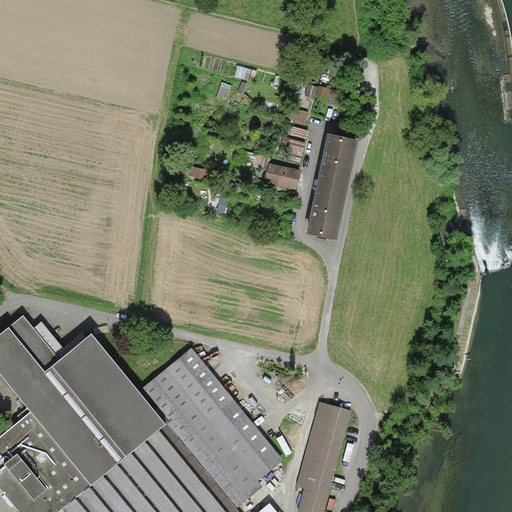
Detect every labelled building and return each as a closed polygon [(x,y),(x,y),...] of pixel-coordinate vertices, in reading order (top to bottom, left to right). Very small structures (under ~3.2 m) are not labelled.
[(309,235),(335,240),(355,144),(329,139),(309,235)] [(287,140),(286,157),(303,158),(304,141),(287,140)] [(298,172),(271,167),(268,182),(295,188),(298,172)] [(0,375),(31,414),(0,438),(0,489),(18,511),(61,511),(64,510),(65,511),(275,511),(270,504),(260,511),(239,511),(237,509),(139,391),(92,334),(60,359),(23,315),(0,334),(0,375)] [(192,350),(139,391),(237,509),(262,489),(257,484),(283,462),(192,350)] [(307,488),(299,511),(323,511),(353,412),(321,403),(297,485),(307,488)]
